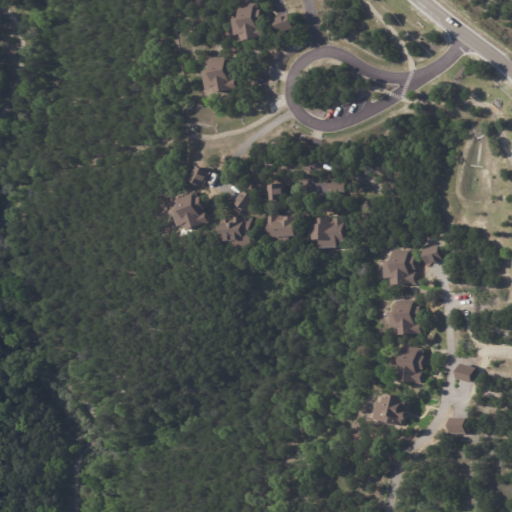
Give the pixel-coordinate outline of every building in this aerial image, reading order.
[(269,13),(271,21),(268,22),(269,28),(272,27),(273,35),(251,40),(249,33),(244,34),(240,18),(247,16),(245,6),(262,2),(264,12),(269,11),(269,13)] [(282,18),(296,13),(301,27),(287,33),(282,18)] [(238,90),(220,94),(218,87),(216,87),(213,71),(216,70),(214,60),(217,60),(216,59),(231,56),(233,67),(241,65),(243,75),(239,76),(240,81),(244,80),(246,89),(238,90)] [(216,175),(215,176),(216,177),(214,181),(213,181),(212,185),(198,180),(203,166),(217,171),(216,175)] [(342,192),(333,191),(334,180),(352,182),(351,193),(342,192)] [(289,185),(290,189),(291,189),(292,194),(291,194),(291,198),(276,201),(273,185),(289,183),(289,185)] [(242,204),(249,190),(264,197),(257,212),(242,204)] [(211,201),(214,209),(210,211),(212,215),(215,214),(219,223),(198,233),(195,225),(190,227),(184,211),(192,207),(188,197),(193,194),(193,196),(202,191),(206,198),(209,197),(211,201)] [(275,212),(285,212),(285,220),(299,220),(299,216),(308,216),(308,224),(310,224),(310,236),(300,236),(300,244),(285,244),(285,235),(275,235),(275,212)] [(234,223),(237,223),(237,220),(242,220),(242,223),(244,223),(244,217),(254,217),(254,220),(259,220),(259,223),(262,223),(262,249),(241,250),(241,242),(234,242),(234,223)] [(346,241),(345,241),(345,247),(328,248),(328,239),(317,240),(316,221),(324,221),(323,218),(337,217),(337,220),(340,220),(340,218),(350,217),(350,222),(351,222),(352,241),(346,241)] [(444,262),(434,265),(429,250),(443,246),(448,260),(444,262)] [(421,260),(422,270),(417,270),(418,277),(422,276),(423,285),(415,286),(415,284),(400,285),(399,278),(395,279),(393,257),(396,257),(396,253),(400,252),(400,251),(402,250),(407,249),(407,250),(413,250),(414,257),(421,257),(421,260)] [(427,314),(427,321),(422,321),(422,327),(427,326),(427,335),(405,337),(405,328),(399,329),(398,312),(405,311),(404,301),(421,300),(422,308),(426,307),(427,314)] [(429,367),(429,370),(427,369),(426,374),(428,374),(427,385),(421,384),(421,382),(405,381),(406,373),(401,373),(403,356),(410,357),(411,347),(413,348),(414,346),(417,347),(417,348),(427,349),(426,357),(431,357),(429,367)] [(478,384),(462,378),(467,364),(483,369),(478,384)] [(412,415),(411,420),(403,418),(402,425),(379,420),(383,402),(392,404),(394,393),(412,397),(411,399),(412,399),(410,410),(413,410),(412,415)] [(468,419),(472,419),(471,434),(455,434),(456,418),(468,419)]
